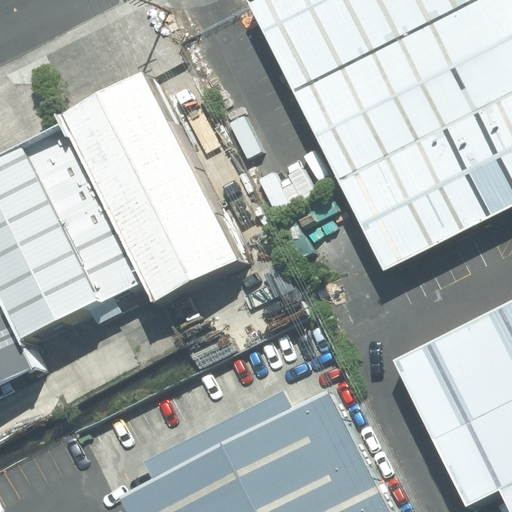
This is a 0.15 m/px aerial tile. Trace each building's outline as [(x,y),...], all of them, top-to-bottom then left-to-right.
[(344,179),(392,275),(511,215),(511,0),(265,0),(252,7),(344,179)] [(150,82),(71,123),(164,311),(246,269),(150,82)] [(69,137),(0,170),(0,286),(31,350),(148,290),(69,137)] [(0,293),(0,398),(42,378),(28,349),(0,293)] [(511,313),(402,368),(472,511),(476,511),(507,496),(511,506),(511,313)] [(127,506),(130,511),(392,511),(333,402),(127,506)]
